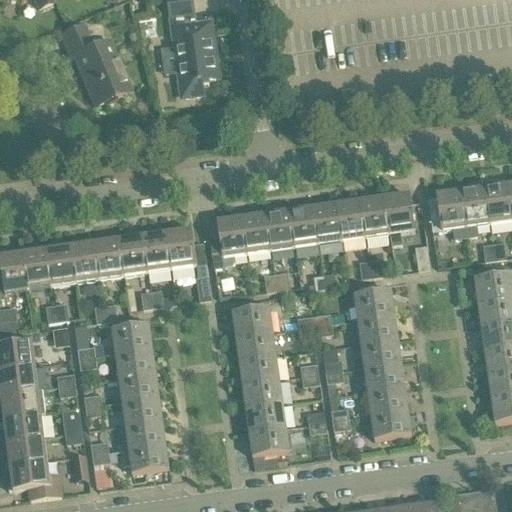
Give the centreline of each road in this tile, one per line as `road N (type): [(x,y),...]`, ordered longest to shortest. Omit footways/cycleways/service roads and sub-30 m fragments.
road 1 (residential): [(220,499),(511,459)]
road 2 (residential): [(263,171),(511,135)]
road 3 (residential): [(65,196),(263,171)]
road 4 (residential): [(244,0),(263,171)]
road 5 (residential): [(65,196),(51,123),(0,75)]
